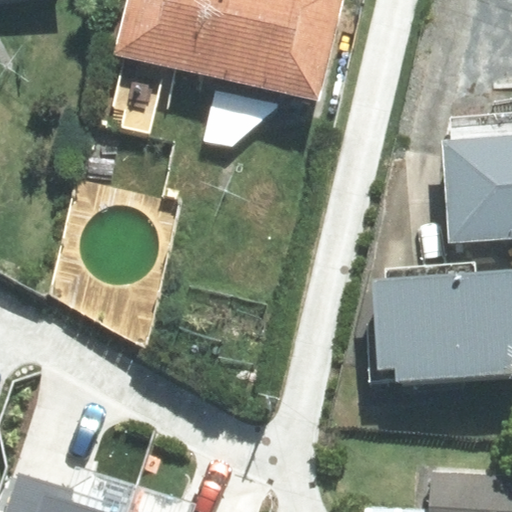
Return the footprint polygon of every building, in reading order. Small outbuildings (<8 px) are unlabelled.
[(324,113),(351,0),(132,0),(118,62),(324,113)] [(511,147),(445,151),(450,252),(511,247),(511,147)] [(511,283),(376,293),(383,385),(400,384),(401,396),(511,386),(511,283)] [(0,484),(94,414),(32,331),(0,355),(0,511),(17,511),(0,488),(0,484)] [(511,511),(511,479),(435,475),(433,511),(432,511),(511,511)]
